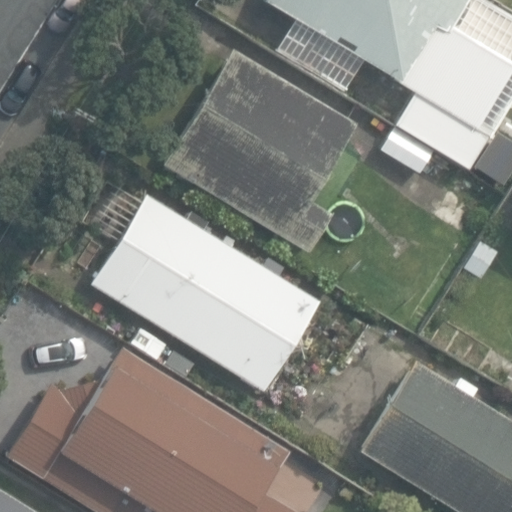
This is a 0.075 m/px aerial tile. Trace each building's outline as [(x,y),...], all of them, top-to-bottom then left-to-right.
[(394,127),(465,170),(489,130),(476,122),(509,67),(448,30),(465,0),(259,0),(258,1),(293,22),(274,53),(318,79),(337,48),(414,95),(394,127)] [(159,165),(304,254),(327,215),(304,201),(352,125),(230,50),(159,165)] [(438,187),(452,165),(425,149),(411,171),(438,187)] [(85,287),(261,393),(316,302),(277,279),(283,268),(267,259),(261,268),(230,250),(236,242),(227,236),(222,245),(202,233),(208,223),(189,212),(184,221),(140,194),(85,287)] [(511,210),(503,226),(511,231),(511,210)] [(0,459),(81,511),(286,511),(257,494),(282,453),(116,346),(93,381),(53,391),(42,386),(0,454),(0,459)] [(511,511),(511,425),(471,400),(477,390),(459,379),(454,388),(411,362),(355,453),(451,511),(511,511)] [(34,511),(0,490),(0,511),(34,511)]
